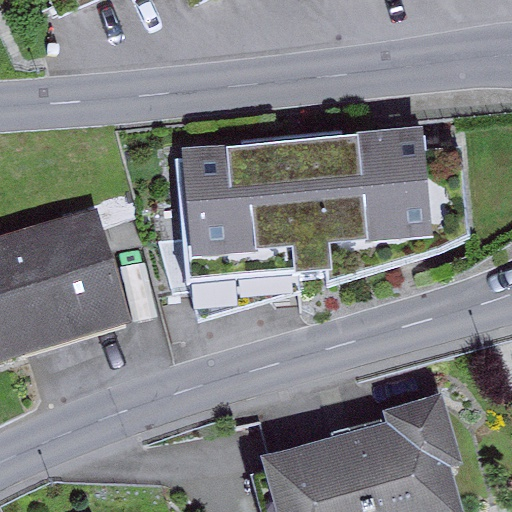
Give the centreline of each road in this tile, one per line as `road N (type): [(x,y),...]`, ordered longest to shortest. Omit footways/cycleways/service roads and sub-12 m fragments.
road 1 (tertiary): [(0,463),(86,425),(511,296)]
road 2 (tertiary): [(511,56),(0,107)]
